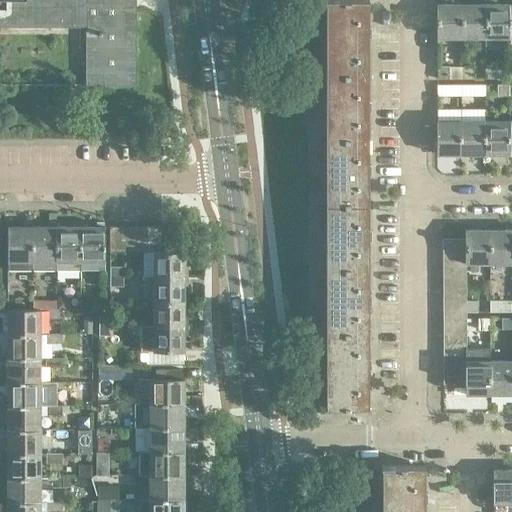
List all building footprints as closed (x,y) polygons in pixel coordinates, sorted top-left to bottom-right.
[(0,0),(0,26),(86,26),(86,84),(113,84),(113,86),(128,86),(129,84),(135,85),(135,10),(135,2),(135,0),(0,0)] [(325,0),(325,1),(325,2),(326,2),(326,75),(367,75),(367,39),(371,39),(370,28),(367,27),(367,1),(370,1),(370,0),(325,0)] [(461,4),(436,4),(436,37),(461,37),(461,4)] [(485,4),(461,4),(461,37),(485,37),(485,4)] [(509,4),(485,4),(485,37),(509,38),(509,4)] [(460,78),(472,79),(473,66),(460,66),(460,78)] [(484,78),(496,78),(497,66),(484,66),(484,78)] [(449,67),(437,67),(437,79),(449,78),(449,67)] [(326,75),(326,139),(367,140),(367,113),(371,113),(371,102),(367,101),(367,75),(326,75)] [(461,83),(449,84),(449,95),(461,96),(461,83)] [(473,95),(485,96),(486,83),(473,84),(473,95)] [(497,95),(509,96),(510,83),(497,84),(497,95)] [(485,110),(460,111),(460,121),(461,154),(485,154),(485,120),(485,110)] [(460,111),(436,111),(436,121),(436,154),(461,154),(460,121),(460,111)] [(509,120),(485,120),(485,154),(509,154),(509,120)] [(326,139),(326,204),(367,204),(367,177),(371,177),(371,166),(367,165),(367,140),(326,139)] [(367,204),(326,204),(326,268),(367,268),(367,242),(371,242),(371,231),(367,230),(367,204)] [(47,213),(47,221),(56,221),(56,213),(47,213)] [(44,226),(32,226),(33,270),(56,270),(56,226),(56,221),(44,222),(44,226)] [(91,226),(80,226),(81,270),(104,270),(105,222),(92,221),(91,226)] [(20,226),(8,226),(7,270),(33,270),(32,226),(32,222),(20,222),(20,226)] [(68,226),(56,226),(56,270),(81,270),(80,226),(80,222),(68,222),(68,226)] [(135,226),(122,227),(122,252),(135,252),(135,226)] [(147,226),(135,226),(135,252),(147,252),(147,226)] [(160,226),(147,226),(147,252),(153,252),(154,251),(160,251),(160,226)] [(110,227),(110,251),(122,252),(122,227),(110,227)] [(489,229),(464,229),(464,238),(465,250),(464,263),(466,263),(489,263),(489,229)] [(511,229),(489,229),(489,263),(511,262),(511,229)] [(464,238),(443,238),(443,251),(465,250),(464,238)] [(465,250),(443,251),(443,263),(464,263),(465,250)] [(154,251),(153,252),(153,276),(188,276),(188,268),(184,268),(184,251),(160,251),(154,251)] [(466,263),(464,263),(443,263),(443,275),(466,275),(466,263)] [(123,266),(110,266),(110,276),(123,276),(123,266)] [(367,268),(326,268),(326,333),(367,332),(367,307),(371,307),(371,295),(367,294),(367,268)] [(443,275),(443,287),(466,287),(466,275),(443,275)] [(123,276),(110,276),(109,286),(123,286),(123,276)] [(188,276),(153,276),(144,276),(144,301),(153,301),(184,301),(184,285),(188,285),(188,276)] [(443,287),(443,299),(466,299),(466,287),(443,287)] [(71,296),(58,296),(58,308),(71,308),(71,296)] [(25,309),(25,298),(8,298),(8,309),(25,309)] [(36,298),(36,308),(58,308),(58,298),(36,298)] [(466,299),(443,299),(443,311),(466,311),(466,300),(466,299)] [(466,300),(466,311),(477,311),(477,300),(466,300)] [(184,301),(153,301),(153,325),(188,326),(188,317),(184,317),(184,301)] [(501,301),(489,301),(489,311),(501,311),(501,301)] [(25,309),(8,309),(8,333),(40,333),(40,309),(25,309)] [(62,309),(46,309),(46,318),(62,318),(62,309)] [(112,315),(99,316),(98,325),(112,325),(112,315)] [(92,332),(92,316),(83,316),(83,332),(92,332)] [(489,318),(477,317),(478,329),(489,329),(489,318)] [(511,317),(501,317),(501,329),(511,329),(511,317)] [(443,323),(443,336),(466,336),(466,323),(443,323)] [(112,325),(98,325),(98,335),(112,335),(112,325)] [(153,325),(140,325),(140,350),(184,351),(184,334),(188,334),(188,326),(153,325)] [(367,332),(326,333),(326,406),(325,406),(325,408),(370,408),(370,407),(367,406),(367,370),(371,370),(371,359),(367,359),(367,332)] [(40,333),(8,333),(8,357),(40,356),(40,333)] [(62,333),(46,333),(46,343),(62,343),(62,333)] [(466,336),(443,336),(443,348),(466,348),(466,336)] [(466,360),(465,360),(465,372),(465,385),(465,393),(489,393),(489,360),(489,347),(466,347),(466,348),(466,360)] [(466,360),(466,348),(443,348),(443,360),(466,360)] [(40,356),(8,357),(8,381),(40,381),(40,356)] [(62,357),(46,357),(46,366),(62,366),(62,357)] [(465,360),(443,360),(443,372),(465,372),(465,360)] [(511,360),(489,360),(489,393),(511,393),(511,360)] [(120,364),(98,365),(98,379),(131,378),(131,372),(120,372),(120,364)] [(183,373),(183,364),(170,364),(170,373),(183,373)] [(465,372),(443,372),(443,385),(465,385),(465,372)] [(188,395),(188,390),(184,390),(184,378),(137,378),(137,402),(184,403),(188,403),(188,395)] [(40,381),(8,381),(8,405),(46,405),(56,405),(56,381),(46,381),(40,381)] [(137,402),(135,402),(135,427),(184,427),(188,427),(188,414),(184,414),(184,403),(137,402)] [(46,405),(8,405),(8,428),(40,429),(40,414),(46,414),(46,405)] [(56,405),(46,405),(46,414),(62,415),(62,405),(56,405)] [(184,427),(135,427),(136,450),(140,450),(184,451),(184,438),(184,427)] [(40,429),(8,428),(8,453),(40,452),(40,429)] [(98,439),(98,450),(108,450),(109,439),(98,439)] [(91,452),(91,442),(78,442),(78,452),(91,452)] [(184,451),(140,450),(140,475),(149,475),(183,474),(187,474),(187,466),(184,466),(184,461),(184,451)] [(40,452),(8,453),(8,477),(40,476),(40,452)] [(62,453),(46,453),(46,462),(62,462),(62,453)] [(79,476),(90,477),(90,464),(79,464),(79,476)] [(97,475),(106,475),(106,464),(97,464),(97,475)] [(382,467),(381,511),(422,511),(423,504),(427,505),(427,494),(423,493),(423,467),(426,467),(426,465),(380,466),(380,467),(382,467)] [(511,469),(492,469),(492,503),(511,502),(511,469)] [(183,474),(149,475),(149,499),(184,499),(195,498),(195,490),(184,490),(184,486),(183,474)] [(40,476),(8,477),(8,501),(40,501),(40,486),(46,486),(46,476),(40,476)] [(62,477),(46,476),(46,486),(62,486),(62,477)] [(99,498),(119,498),(119,486),(99,486),(99,498)] [(99,498),(98,498),(98,509),(110,509),(109,498),(99,498)] [(149,499),(139,499),(139,511),(183,511),(184,510),(184,499),(149,499)] [(40,501),(8,501),(7,511),(40,511),(40,510),(46,510),(46,501),(40,501)] [(62,501),(46,501),(46,510),(62,510),(62,501)]
